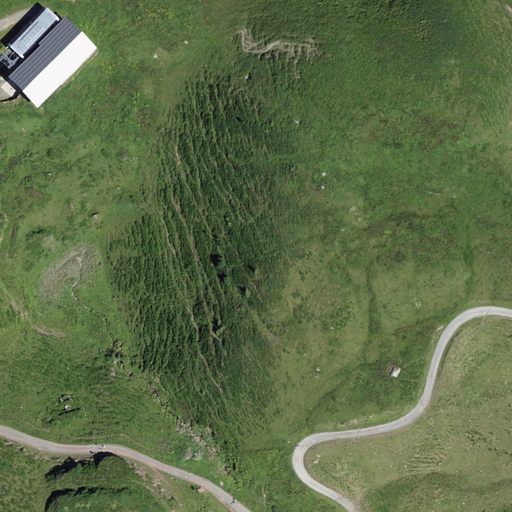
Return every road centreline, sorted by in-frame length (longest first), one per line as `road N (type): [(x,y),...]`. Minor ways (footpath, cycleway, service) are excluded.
road 1 (track): [(351,511),(306,480),(296,453),(316,439),(397,425),(421,408),(448,334),(470,315),(511,311)]
road 2 (track): [(0,432),(48,448),(114,449),(208,485),(242,511)]
